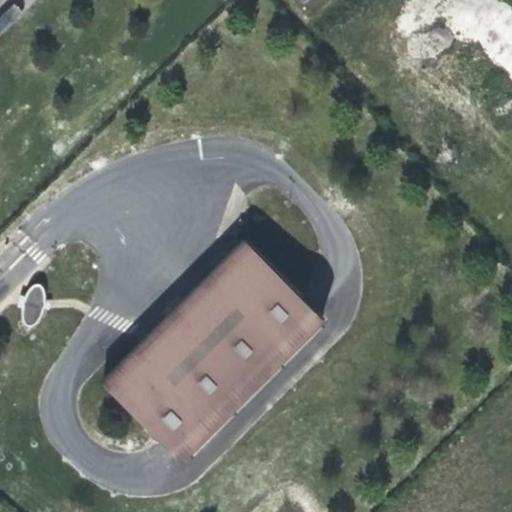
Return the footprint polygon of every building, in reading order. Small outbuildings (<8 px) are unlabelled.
[(428,0),(377,0),(336,36),(434,148),(504,87),(428,0)] [(0,34),(23,14),(14,4),(0,15),(0,34)] [(324,318),(242,235),(99,379),(182,460),(324,318)] [(25,318),(29,324),(35,324),(42,319),(46,314),(48,305),(48,296),(45,290),(41,287),(38,285),(34,286),(31,290),(28,294),(24,301),(23,307),(23,314),(25,318)] [(511,511),(511,496),(473,459),(421,511),(511,511)]
